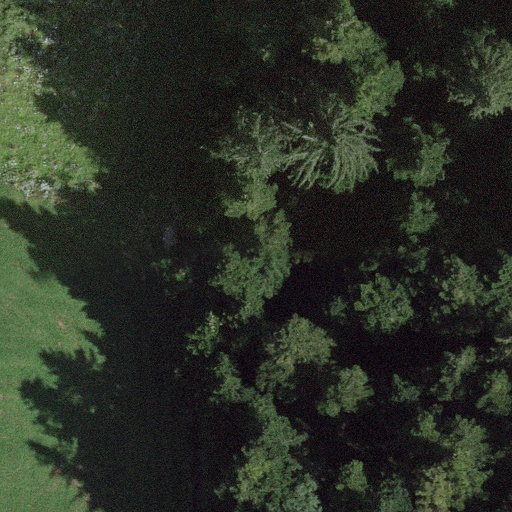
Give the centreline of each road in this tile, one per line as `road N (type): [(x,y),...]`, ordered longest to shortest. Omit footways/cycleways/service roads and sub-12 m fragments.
road 1 (track): [(307,332),(365,52),(385,0)]
road 2 (track): [(0,197),(177,266),(307,332)]
road 3 (track): [(307,332),(325,511)]
